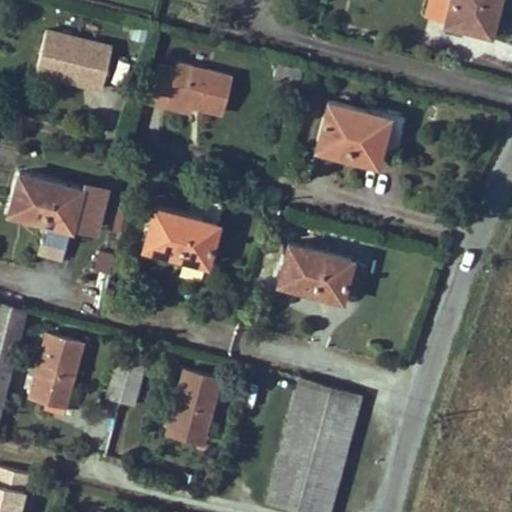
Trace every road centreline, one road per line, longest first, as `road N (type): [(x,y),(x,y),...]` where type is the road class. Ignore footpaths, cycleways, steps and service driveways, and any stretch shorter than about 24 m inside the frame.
road 1 (unknown): [(0,271),(422,386)]
road 2 (residential): [(387,511),(422,386),(511,153)]
road 3 (unknown): [(511,96),(280,35),(247,0)]
road 4 (unknown): [(255,511),(80,471)]
